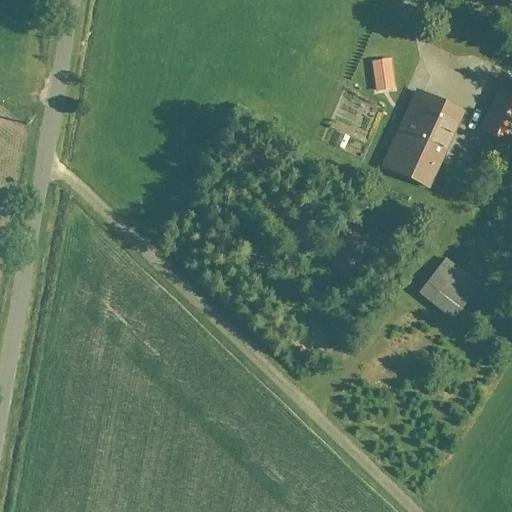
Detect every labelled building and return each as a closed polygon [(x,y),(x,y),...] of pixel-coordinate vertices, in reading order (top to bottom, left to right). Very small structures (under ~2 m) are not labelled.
[(371,68),(374,97),(393,95),(389,66),(371,68)] [(479,136),(511,150),(511,147),(511,89),(501,85),(479,136)] [(382,174),(430,194),(463,117),(415,97),(382,174)] [(352,234),(329,260),(348,276),(371,251),(352,234)] [(442,265),(414,302),(449,328),(476,291),(442,265)]
